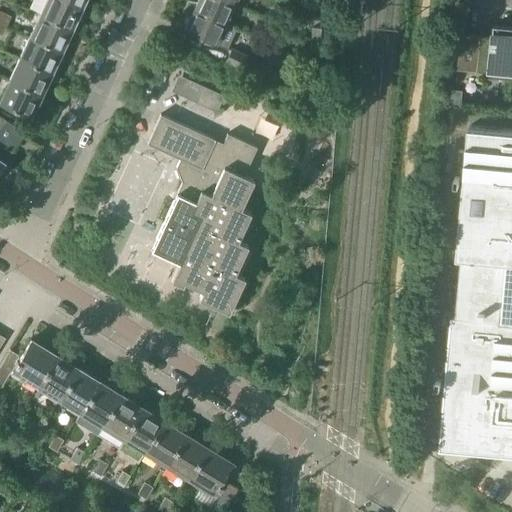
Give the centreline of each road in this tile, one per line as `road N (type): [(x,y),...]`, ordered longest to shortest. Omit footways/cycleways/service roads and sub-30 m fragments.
road 1 (residential): [(422,511),(16,260)]
road 2 (residential): [(16,260),(134,0)]
